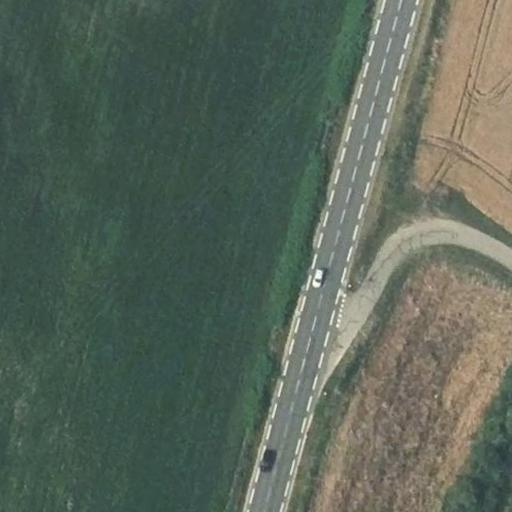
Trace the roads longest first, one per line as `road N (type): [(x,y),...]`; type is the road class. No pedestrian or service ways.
road 1 (primary): [(404,0),(319,326)]
road 2 (unclassified): [(319,326),(344,323),(393,257),(426,239),(462,239),(511,261)]
road 3 (primary): [(319,326),(267,511)]
